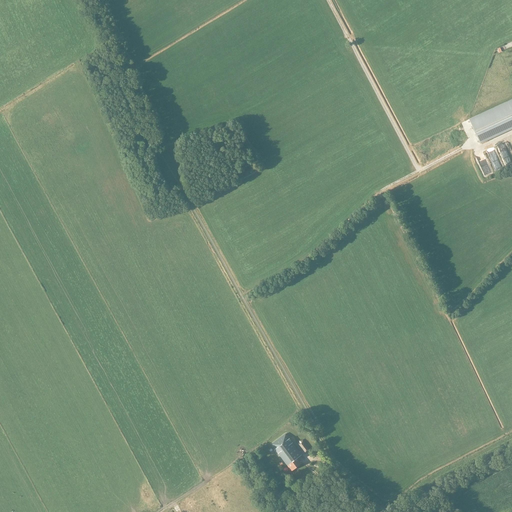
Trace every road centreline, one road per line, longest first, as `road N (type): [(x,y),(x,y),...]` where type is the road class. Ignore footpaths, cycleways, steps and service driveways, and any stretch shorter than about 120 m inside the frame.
road 1 (track): [(494,144),(460,148),(419,172),(327,0)]
road 2 (unclassified): [(390,511),(511,450)]
road 3 (track): [(511,436),(427,480),(407,503)]
